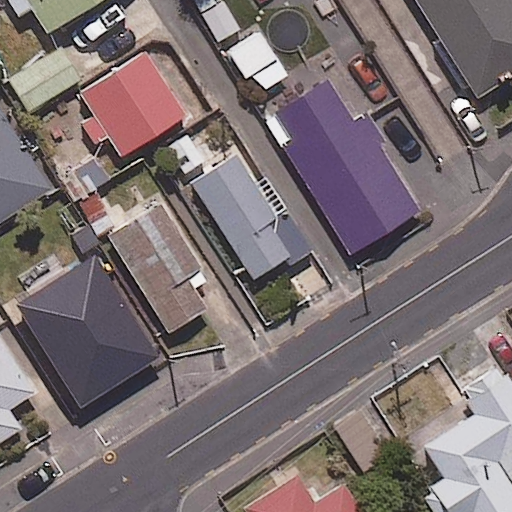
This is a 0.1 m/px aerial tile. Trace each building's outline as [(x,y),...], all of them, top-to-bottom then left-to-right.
[(0,0),(0,7),(12,0),(19,10),(30,3),(47,29),(92,0),(0,0)] [(511,81),(511,0),(417,0),(481,101),(511,81)] [(79,78),(59,47),(7,79),(26,111),(79,78)] [(183,113),(144,52),(82,91),(121,152),(183,113)] [(352,118),(326,75),(273,107),(292,139),(283,144),(347,251),(419,209),(361,112),(352,118)] [(0,218),(49,188),(0,109),(0,218)] [(240,152),(189,183),(247,280),(282,258),(286,264),(312,249),(286,206),(275,212),(240,152)] [(207,277),(161,200),(107,232),(166,330),(206,306),(193,285),(207,277)] [(158,355),(92,252),(13,303),(79,405),(158,355)] [(33,390),(0,338),(0,438),(19,426),(7,407),(33,390)] [(511,511),(511,375),(501,356),(459,381),(474,406),(411,443),(433,480),(418,488),(431,511),(511,511)] [(312,500),(293,471),(237,506),(240,511),(362,511),(343,481),(312,500)]
